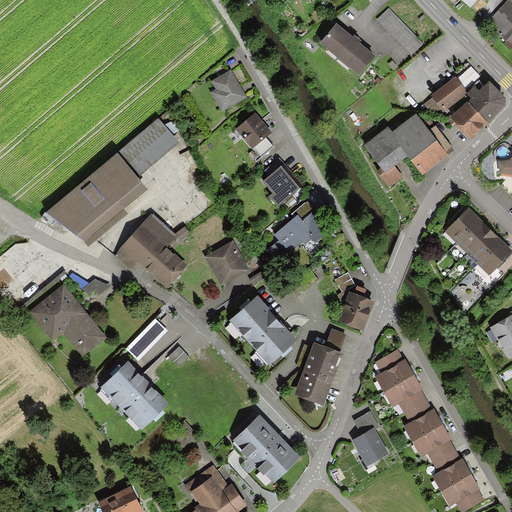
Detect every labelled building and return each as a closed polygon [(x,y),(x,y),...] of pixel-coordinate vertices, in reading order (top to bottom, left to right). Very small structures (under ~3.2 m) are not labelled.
[(463,0),(472,8),(479,0),(463,0)] [(511,0),(506,0),(486,23),(506,41),(511,47),(511,0)] [(388,7),(376,18),(410,54),(422,43),(388,7)] [(350,37),(335,25),(321,43),(358,74),(373,56),(357,43),(359,41),(352,35),(350,37)] [(248,99),(231,71),(212,83),(216,90),(210,93),(223,113),(248,99)] [(454,78),(423,103),(431,113),(462,87),(454,78)] [(464,101),(468,105),(487,125),(506,107),(505,101),(489,84),(478,94),(475,90),(464,101)] [(470,142),(487,125),(468,105),(451,121),(470,142)] [(422,169),(449,146),(432,126),(427,131),(412,113),(390,132),(385,126),(363,145),(381,167),(376,171),(388,184),(399,175),(388,162),(403,148),(422,169)] [(255,115),(235,131),(252,152),(255,149),(263,158),(274,149),(266,140),(271,136),(255,115)] [(159,121),(120,152),(140,177),(179,146),(159,121)] [(116,156),(46,215),(84,244),(146,192),(116,156)] [(511,160),(498,162),(501,184),(511,195),(511,160)] [(299,191),(282,170),(263,184),(273,196),(270,198),(278,209),(299,191)] [(315,242),(327,232),(312,215),(315,213),(307,202),(291,215),(294,219),(274,235),(280,242),(268,252),(279,264),(303,244),(304,246),(312,239),(315,242)] [(456,243),(479,220),(468,210),(446,233),(456,243)] [(167,249),(177,238),(176,234),(154,214),(115,256),(131,271),(137,264),(166,290),(187,267),(167,249)] [(479,220),(456,243),(467,253),(489,231),(479,220)] [(185,228),(176,234),(177,238),(180,242),(191,235),(185,228)] [(478,265),(501,242),(489,231),(467,253),(478,265)] [(511,253),(501,242),(478,265),(490,276),(511,254),(511,253)] [(249,272),(233,243),(206,258),(223,287),(249,272)] [(286,286),(296,299),(319,281),(309,267),(286,286)] [(336,281),(343,293),(355,286),(348,274),(336,281)] [(90,296),(96,290),(102,296),(109,288),(98,276),(84,290),(90,296)] [(106,338),(64,286),(29,314),(52,342),(64,333),(83,356),(106,338)] [(349,294),(338,325),(364,335),(376,304),(364,300),(367,292),(357,288),(354,296),(349,294)] [(230,323),(270,368),(299,343),(258,298),(230,323)] [(511,311),(508,314),(510,317),(489,329),(508,361),(511,358),(511,311)] [(140,361),(167,332),(156,321),(128,350),(140,361)] [(296,397),(324,408),(344,356),(340,354),(347,336),(332,330),(324,349),(315,346),(314,348),(305,344),(297,366),(306,369),(296,397)] [(168,356),(178,366),(186,357),(177,347),(168,356)] [(376,378),(384,395),(414,378),(405,361),(404,362),(398,351),(376,363),(382,375),(376,378)] [(127,364),(100,391),(141,433),(168,406),(127,364)] [(432,410),(414,378),(384,395),(393,410),(400,406),(409,422),(432,410)] [(362,437),(352,443),(368,470),(390,457),(374,430),(379,427),(370,412),(354,422),(362,437)] [(405,428),(414,444),(443,428),(434,412),(405,428)] [(259,418),(234,442),(274,485),(300,460),(259,418)] [(193,431),(185,422),(177,428),(185,437),(193,431)] [(459,457),(443,428),(414,444),(422,458),(428,455),(436,470),(459,457)] [(432,477),(442,495),(472,478),(463,460),(432,477)] [(238,509),(247,502),(232,481),(227,484),(213,465),(185,485),(198,503),(194,505),(196,507),(188,511),(237,511),(240,511),(238,509)] [(463,511),(485,500),(472,478),(442,495),(450,509),(456,505),(460,511),(463,511)] [(132,487),(116,495),(124,511),(143,511),(144,511),(132,487)] [(104,511),(124,511),(116,495),(100,502),(104,511)]
